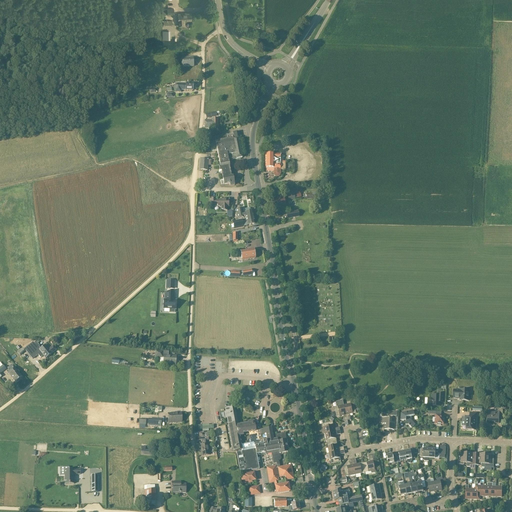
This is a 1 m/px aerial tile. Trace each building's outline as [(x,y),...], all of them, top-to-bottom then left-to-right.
[(178,27),(185,26),(184,21),(191,21),(191,13),(178,14),(178,24),(178,27)] [(181,61),(180,61),(180,62),(181,70),(185,70),(194,69),(194,62),(194,59),(190,59),(190,60),(181,61)] [(186,83),(185,84),(175,83),(175,92),(181,92),(181,90),(185,90),(193,91),(193,84),(186,83)] [(205,128),(208,129),(212,128),(212,129),(218,128),(218,119),(211,119),(211,120),(204,120),(205,128)] [(242,158),(238,139),(241,138),(240,132),(233,134),(233,135),(227,136),(227,135),(215,137),(215,141),(209,142),(211,152),(217,151),(218,159),(220,166),(220,168),(219,168),(220,172),(221,171),(224,186),(230,184),(230,187),(234,186),(233,177),(231,177),(229,166),(229,164),(228,161),(242,158)] [(266,172),(273,172),(273,174),(274,176),(276,177),(278,177),(280,176),(281,174),(281,170),(284,170),(285,170),(285,162),(283,162),(283,156),(280,156),(280,154),(274,154),(265,154),(265,168),(266,168),(266,172)] [(201,159),(200,159),(199,170),(204,171),(207,171),(208,169),(208,160),(201,159)] [(286,193),(288,201),(295,199),(301,197),(300,192),(296,192),(294,192),(294,191),(286,193)] [(211,197),(211,205),(215,205),(215,207),(220,207),(220,208),(221,208),(221,212),(227,211),(227,207),(229,207),(228,200),(220,200),(215,200),(215,197),(211,197)] [(285,207),(283,198),(271,200),(273,209),(285,207)] [(237,219),(245,218),(246,219),(254,218),(252,211),(243,213),(242,208),(236,210),(237,219)] [(291,212),(287,213),(288,219),(292,219),(295,218),(297,218),(296,211),(291,212)] [(246,219),(246,221),(236,223),(238,231),(248,229),(247,226),(255,224),(254,218),(246,219)] [(232,242),(232,248),(238,248),(238,247),(244,247),(243,240),(238,241),(238,233),(232,233),(232,234),(232,242)] [(245,251),(241,252),(242,261),(255,259),(254,250),(245,251)] [(169,309),(169,313),(175,313),(175,310),(176,310),(176,301),(174,301),(174,293),(167,293),(166,300),(164,300),(164,309),(169,309)] [(49,349),(45,345),(39,351),(45,359),(56,350),(53,346),(49,349)] [(176,356),(168,356),(168,352),(163,352),(163,351),(155,351),(155,358),(163,358),(163,365),(175,366),(176,356)] [(22,377),(15,368),(8,373),(15,383),(22,377)] [(460,390),(454,390),(453,398),(460,399),(460,401),(469,401),(469,390),(460,390)] [(432,396),(432,398),(428,398),(427,406),(441,407),(441,403),(444,403),(444,394),(437,394),(437,396),(432,396)] [(344,405),(344,406),(343,400),(336,402),(337,407),(334,407),(336,418),(343,416),(344,421),(347,421),(344,405)] [(349,415),(353,414),(356,413),(354,403),(344,405),(347,421),(351,420),(349,415)] [(285,433),(275,435),(276,436),(274,436),(272,436),(271,428),(261,430),(260,425),(258,425),(257,425),(257,426),(255,427),(254,421),(249,422),(249,424),(238,426),(236,415),(237,415),(237,414),(237,413),(237,412),(236,411),(235,411),(234,407),(230,408),(227,409),(227,410),(227,412),(226,412),(227,418),(228,417),(229,424),(228,424),(233,452),(240,451),(240,452),(237,453),(240,471),(243,470),(244,471),(251,470),(251,471),(259,469),(256,455),(259,455),(259,454),(261,453),(264,453),(264,454),(265,454),(265,455),(271,454),(273,464),(276,464),(276,466),(280,465),(279,461),(280,460),(281,459),(280,454),(289,453),(288,451),(286,441),(285,433)] [(494,425),(494,424),(498,424),(499,419),(502,420),(503,410),(499,410),(499,413),(488,412),(487,423),(489,424),(489,425),(494,425)] [(414,411),(401,414),(401,421),(406,421),(405,425),(408,425),(411,428),(415,425),(411,421),(412,417),(415,416),(414,411)] [(182,423),(181,413),(168,414),(168,424),(182,423)] [(470,414),(470,418),(465,417),(465,420),(467,421),(466,427),(466,430),(476,430),(477,414),(470,414)] [(435,424),(437,425),(437,426),(441,426),(441,425),(444,425),(444,419),(441,419),(441,415),(435,415),(435,424)] [(384,430),(387,430),(387,432),(391,432),(391,430),(394,430),(395,424),(398,424),(398,418),(394,418),(394,420),(383,419),(382,424),(385,424),(384,430)] [(161,427),(161,420),(148,419),(148,426),(161,427)] [(334,429),(333,426),(333,422),(323,424),(324,428),(325,434),(340,431),(339,428),(334,429)] [(336,439),(335,435),(341,434),(340,431),(325,434),(326,441),(327,444),(337,442),(336,439)] [(201,441),(202,445),(200,445),(201,450),(202,456),(209,455),(207,444),(206,444),(205,441),(208,440),(208,436),(209,436),(209,432),(204,433),(199,434),(199,437),(196,437),(196,442),(201,441)] [(327,444),(328,447),(329,454),(344,451),(344,447),(338,448),(338,445),(337,445),(337,442),(327,444)] [(415,458),(414,454),(417,454),(417,448),(407,450),(408,451),(404,452),(406,460),(407,463),(408,464),(410,463),(412,461),(412,459),(415,458)] [(423,458),(423,460),(424,462),(428,462),(429,459),(429,449),(426,449),(426,448),(424,448),(423,449),(423,450),(418,450),(418,454),(420,454),(420,458),(423,458)] [(439,451),(436,451),(436,449),(433,448),(433,450),(429,449),(429,459),(435,459),(439,459),(439,456),(438,456),(439,451)] [(341,462),(340,455),(345,454),(344,451),(329,454),(331,464),(341,462)] [(400,462),(406,460),(404,452),(404,451),(398,452),(398,453),(399,454),(396,454),(398,463),(400,463),(400,462)] [(395,464),(397,463),(398,463),(396,454),(393,455),(392,453),(386,454),(387,455),(388,464),(392,463),(392,465),(395,464)] [(464,463),(467,463),(467,454),(461,454),(461,461),(458,461),(458,465),(464,465),(464,463)] [(472,454),(467,454),(467,463),(466,467),(470,467),(470,465),(471,465),(471,466),(475,467),(476,455),(472,454)] [(480,455),(476,455),(475,467),(480,467),(480,466),(482,466),(481,468),(484,468),(485,455),(480,455)] [(491,455),(485,455),(484,468),(494,468),(494,456),(491,455)] [(368,473),(371,472),(371,474),(377,473),(376,471),(375,471),(373,461),(372,456),(369,457),(370,462),(366,462),(366,463),(363,463),(365,473),(368,472),(368,473)] [(363,463),(360,464),(357,464),(356,459),(352,460),(355,475),(362,474),(365,473),(363,463)] [(347,466),(347,467),(343,467),(345,477),(349,476),(355,475),(352,460),(349,460),(350,466),(347,466)] [(291,466),(280,468),(280,465),(276,466),(275,466),(275,467),(267,469),(269,483),(274,482),(275,487),(276,494),(289,492),(288,484),(287,484),(287,480),(293,479),(291,466)] [(64,470),(65,485),(74,485),(74,475),(81,475),(80,470),(64,470)] [(252,474),(244,475),(241,476),(242,485),(251,483),(252,483),(252,481),(255,481),(255,480),(254,474),(252,474)] [(416,484),(413,484),(412,482),(413,482),(412,477),(411,476),(409,476),(409,478),(410,482),(412,494),(418,493),(416,484)] [(437,482),(434,483),(436,492),(442,491),(441,487),(440,485),(440,483),(443,482),(442,478),(436,479),(437,482)] [(430,493),(436,492),(434,483),(431,484),(430,481),(428,481),(424,482),(426,487),(428,487),(430,493)] [(186,485),(181,485),(181,482),(171,482),(171,488),(173,488),(173,493),(180,493),(180,494),(186,493),(186,485)] [(397,489),(399,489),(401,496),(407,495),(405,486),(404,486),(404,482),(396,484),(396,485),(397,489)] [(502,489),(502,487),(502,484),(499,484),(499,487),(496,487),(495,497),(502,497),(502,493),(505,493),(505,489),(502,489)] [(369,487),(371,494),(380,492),(379,485),(369,487)] [(249,488),(250,496),(252,496),(260,494),(259,486),(251,487),(249,488)] [(144,490),(144,507),(155,507),(155,490),(144,490)] [(342,491),(334,493),(334,496),(334,499),(335,499),(335,501),(338,500),(339,506),(341,505),(349,504),(349,501),(348,496),(347,496),(347,494),(343,494),(342,491)] [(382,500),(380,492),(371,494),(372,502),(382,500)] [(362,496),(349,498),(349,501),(350,504),(360,502),(363,502),(363,501),(362,496)] [(286,499),(274,500),(275,508),(286,507),(286,499)] [(299,510),(299,509),(300,509),(299,506),(299,507),(298,503),(291,504),(291,507),(288,507),(289,511),(291,511),(299,510)]
